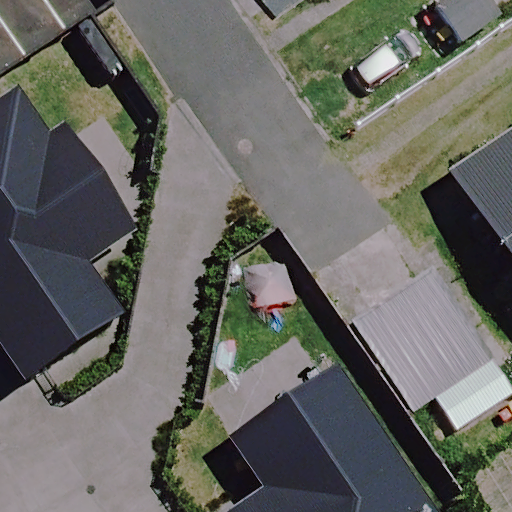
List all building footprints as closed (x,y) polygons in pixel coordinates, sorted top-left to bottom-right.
[(325,0),(293,0),(304,15),(325,0)] [(511,143),(447,186),(511,284),(511,143)] [(511,404),(511,400),(430,279),(351,332),(435,457),(511,404)] [(176,511),(239,453),(111,319),(0,423),(0,511),(176,511)] [(511,511),(511,448),(509,444),(458,480),(481,511),(511,511)]
